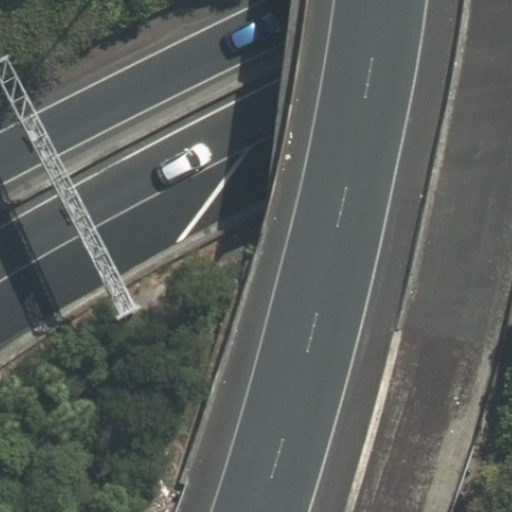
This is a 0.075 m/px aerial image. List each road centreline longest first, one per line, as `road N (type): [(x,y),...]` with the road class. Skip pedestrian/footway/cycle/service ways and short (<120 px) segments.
road 1 (motorway): [(0,287),(511,27)]
road 2 (motorway): [(376,0),(338,225),(269,511)]
road 3 (motorway): [(0,163),(330,0)]
